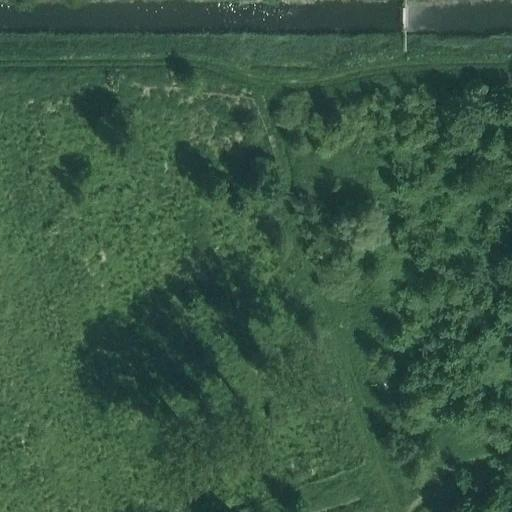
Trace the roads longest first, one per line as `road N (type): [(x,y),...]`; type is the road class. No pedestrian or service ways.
road 1 (track): [(0,61),(193,62),(271,88),(385,68),(511,67)]
road 2 (track): [(395,511),(290,220),(271,88)]
